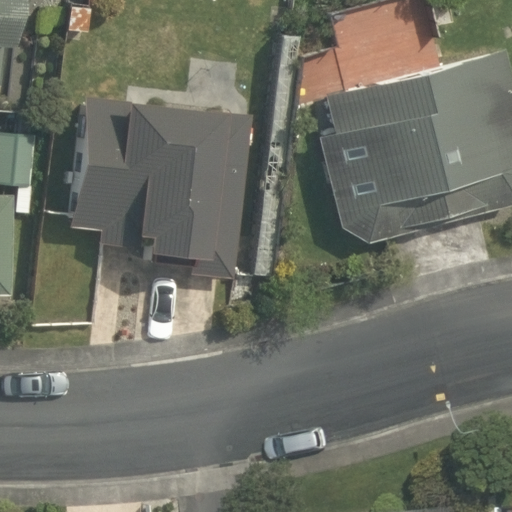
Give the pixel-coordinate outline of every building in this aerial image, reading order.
[(0,0),(0,79),(3,44),(12,45),(16,0),(0,0)] [(511,95),(500,46),(322,93),(331,129),(316,134),(337,224),(367,241),(410,229),(414,220),(452,210),(462,213),(511,201),(511,95)] [(161,268),(231,276),(250,111),(222,108),(223,105),(122,93),(121,97),(83,93),(68,223),(96,227),(94,239),(163,247),(161,268)] [(33,133),(0,129),(0,182),(28,185),(33,133)] [(0,291),(8,292),(10,192),(0,192),(0,291)] [(471,511),(470,501),(349,511),(471,511)]
